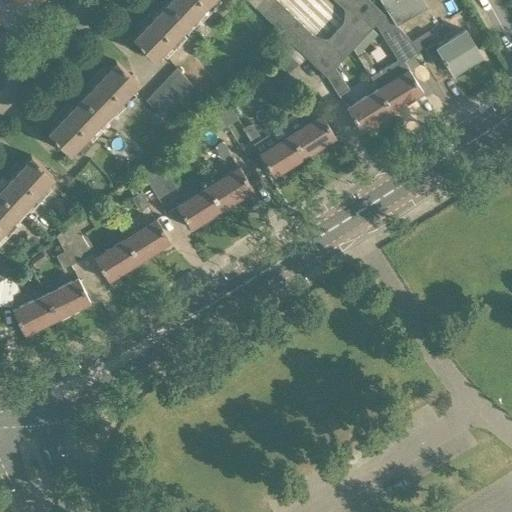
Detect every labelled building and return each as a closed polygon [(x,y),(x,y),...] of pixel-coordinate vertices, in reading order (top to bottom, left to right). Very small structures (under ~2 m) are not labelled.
[(169,0),(132,38),(154,59),(162,51),(166,55),(186,36),(181,31),(197,15),(202,19),(220,0),(169,0)] [(261,0),(254,8),(263,16),(278,1),(276,0),(261,0)] [(343,10),(344,11),(353,0),(337,0),(335,3),(343,10)] [(361,42),(375,27),(385,17),(367,0),(353,0),(344,11),(343,24),(361,42)] [(379,0),(395,26),(425,8),(420,0),(379,0)] [(263,16),(271,25),(286,10),(278,1),(263,16)] [(271,25),(280,33),(295,18),(286,10),(271,25)] [(385,17),(375,27),(397,61),(370,77),(377,90),(391,112),(422,92),(404,62),(417,54),(411,44),(405,36),(395,26),(385,17)] [(280,33),(289,42),(303,27),(295,18),(280,33)] [(353,50),(361,42),(343,24),(335,32),(353,50)] [(290,43),(297,50),(312,35),(311,35),(303,27),(289,42),(290,43)] [(411,44),(417,54),(425,49),(434,64),(442,59),(451,74),(480,56),(465,31),(438,47),(429,33),(411,44)] [(345,59),(353,50),(335,32),(326,40),(345,59)] [(337,67),(345,59),(326,40),(312,35),(297,50),(305,58),(326,78),(337,67)] [(290,43),(282,50),(297,66),(305,58),(297,50),(290,43)] [(287,75),(297,66),(282,50),(273,60),(287,75)] [(116,61),(46,132),(68,153),(75,146),(80,150),(99,130),(95,126),(110,110),(115,114),(134,95),(129,90),(137,82),(116,61)] [(349,87),(337,67),(326,78),(325,80),(335,97),(349,87)] [(162,117),(192,85),(176,68),(145,101),(162,117)] [(301,88),(291,79),(284,87),(294,96),(301,88)] [(391,112),(377,90),(346,109),(359,131),(391,112)] [(215,108),(227,128),(238,121),(225,99),(215,108)] [(227,128),(215,108),(205,116),(216,134),(227,128)] [(290,136),(303,157),(335,137),(321,116),(290,136)] [(250,140),(258,135),(251,124),(243,129),(250,140)] [(272,176),(303,157),(290,136),(259,155),(272,176)] [(213,147),(220,159),(229,153),(222,142),(213,147)] [(30,156),(0,188),(0,243),(17,225),(12,221),(27,204),(32,208),(51,188),(46,184),(52,176),(30,156)] [(162,180),(158,173),(161,171),(154,161),(140,168),(145,177),(147,180),(159,199),(176,188),(169,176),(162,180)] [(208,187),(222,208),(252,189),(238,168),(208,187)] [(138,190),(147,185),(141,176),(133,182),(138,190)] [(190,229),(222,208),(208,187),(176,207),(190,229)] [(140,211),(149,205),(141,193),(132,198),(140,211)] [(110,201),(114,207),(121,202),(118,196),(110,201)] [(57,236),(59,241),(69,235),(82,258),(95,251),(84,233),(94,227),(85,214),(57,236)] [(126,240),(139,261),(169,242),(156,221),(126,240)] [(59,241),(57,236),(55,237),(64,252),(56,256),(62,268),(72,264),(82,258),(69,235),(59,241)] [(107,281),(139,261),(126,240),(94,260),(107,281)] [(32,258),(37,265),(46,259),(41,252),(32,258)] [(0,278),(2,280),(11,272),(0,260),(0,278)] [(2,280),(0,278),(0,306),(11,306),(12,294),(18,292),(11,272),(2,280)] [(46,293),(58,318),(90,303),(78,278),(46,293)] [(23,334),(58,318),(46,293),(12,310),(23,334)]
